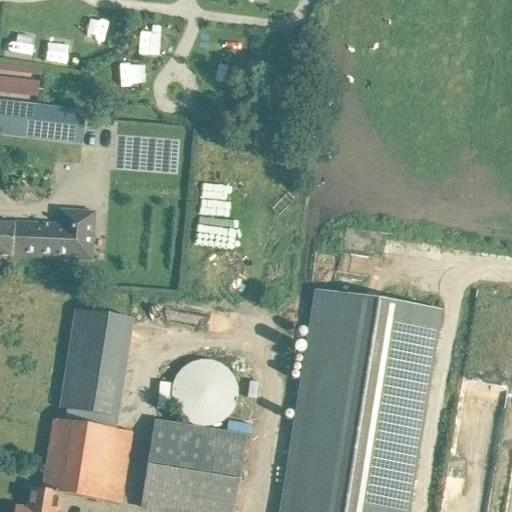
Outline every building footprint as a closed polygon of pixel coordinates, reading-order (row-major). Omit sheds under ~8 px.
[(0,103),(0,135),(81,145),(85,113),(0,103)] [(0,255),(92,260),(95,213),(60,210),(59,226),(0,223),(0,255)] [(320,291),(317,310),(284,511),(410,511),(442,310),(320,291)] [(197,426),(204,427),(211,427),(218,425),(223,422),(228,418),(233,413),(236,406),(238,398),(238,390),(236,383),(233,376),(229,371),(224,366),(219,363),(212,361),(205,361),(198,362),(190,364),(184,369),(178,374),(175,381),(173,387),(172,393),(172,400),(174,406),(178,413),(183,418),(189,423),(197,426)] [(46,472),(43,491),(59,494),(121,504),(132,435),(54,422),(46,472)] [(153,423),(140,507),(169,511),(235,511),(247,439),(153,423)] [(56,511),(59,494),(43,491),(30,489),(27,509),(15,507),(14,511),(56,511)]
